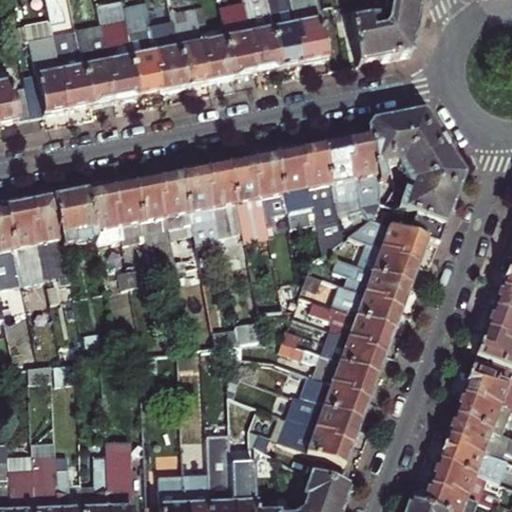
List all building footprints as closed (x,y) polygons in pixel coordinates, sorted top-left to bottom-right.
[(278,72),(263,0),(238,0),(244,27),(247,26),(248,32),(242,33),(243,38),(249,37),(253,56),(248,57),(252,77),(266,74),(278,72)] [(287,0),(263,0),(278,72),(288,70),(299,68),(295,47),(299,46),(295,27),(290,28),(289,24),(295,22),(294,16),(291,17),(288,1),(287,0)] [(299,68),(301,67),(312,65),(326,62),(313,0),(294,0),(288,1),(291,17),(294,16),(295,22),(289,24),(290,28),(295,27),(299,46),(295,47),(299,68)] [(347,25),(356,69),(409,58),(415,25),(418,0),(375,0),(376,1),(386,1),(383,17),(347,25)] [(121,26),(118,11),(117,6),(93,11),(97,30),(121,26)] [(147,29),(142,6),(118,11),(121,26),(136,101),(149,98),(158,96),(154,76),(159,76),(155,56),(149,57),(148,52),(154,51),(153,45),(150,46),(147,29)] [(199,10),(192,11),(195,28),(203,27),(199,10)] [(195,28),(192,11),(168,16),(169,24),(183,91),(194,89),(205,87),(201,67),(205,66),(201,46),(195,47),(194,43),(201,41),(199,36),(197,36),(195,28)] [(183,91),(169,24),(147,29),(150,46),(153,45),(154,51),(148,52),(149,57),(155,56),(159,76),(154,76),(158,96),(171,93),(183,91)] [(27,43),(50,38),(48,26),(24,31),(27,43)] [(106,86),(111,106),(124,103),(136,101),(121,26),(97,30),(103,55),(106,55),(107,61),(101,62),(102,66),(107,65),(111,85),(106,86)] [(220,31),(230,82),(239,80),(252,77),(248,57),(253,56),(249,37),(243,38),(242,33),(248,32),(247,26),(244,27),(220,31)] [(203,27),(195,28),(197,36),(199,36),(204,35),(203,27)] [(74,35),(89,110),(99,108),(111,106),(106,86),(111,85),(107,65),(102,66),(101,62),(107,61),(106,55),(103,55),(97,30),(74,35)] [(201,67),(205,87),(219,84),(230,82),(220,31),(204,35),(199,36),(201,41),(194,43),(195,47),(201,46),(205,66),(201,67)] [(78,113),(89,110),(74,35),(51,40),(56,65),(59,64),(60,70),(54,72),(55,76),(60,75),(65,95),(59,96),(63,116),(78,113)] [(51,40),(50,38),(27,43),(34,79),(42,120),(54,117),(63,116),(59,96),(65,95),(60,75),(55,76),(54,72),(60,70),(59,64),(56,65),(51,40)] [(0,128),(3,128),(16,125),(10,95),(6,76),(0,77),(0,128)] [(42,120),(34,79),(21,82),(23,92),(30,122),(42,120)] [(23,92),(10,95),(16,125),(30,122),(23,92)] [(398,167),(403,179),(427,164),(426,160),(443,149),(423,117),(399,122),(372,128),(368,134),(370,141),(379,187),(386,185),(383,170),(398,167)] [(352,191),(353,196),(355,195),(379,191),(379,187),(370,141),(360,143),(348,145),(352,165),(347,166),(351,185),(356,184),(357,190),(352,191)] [(332,200),(353,196),(352,191),(357,190),(356,184),(351,185),(347,166),(352,165),(348,145),(346,146),(338,147),(322,151),(332,200)] [(427,164),(403,179),(408,189),(411,191),(405,209),(400,207),(397,213),(444,230),(452,208),(463,181),(443,149),(426,160),(427,164)] [(332,200),(322,151),(311,153),(301,155),(305,174),(300,175),(304,195),(309,194),(310,199),(304,200),(305,206),(308,205),(313,229),(314,233),(337,228),(332,200)] [(289,157),(275,160),(283,199),(303,195),(304,200),(310,199),(309,194),(304,195),(300,175),(305,174),(301,155),(299,155),(289,157)] [(283,199),(275,160),(267,162),(253,164),(257,184),(252,185),(256,204),(262,203),(263,209),(257,210),(258,215),(261,215),(265,232),(271,231),(269,220),(287,216),(285,210),(283,199)] [(243,166),(228,170),(238,225),(240,232),(243,244),(266,240),(265,232),(261,215),(258,215),(257,210),(263,209),(262,203),(256,204),(252,185),(257,184),(253,164),(243,166)] [(238,225),(228,170),(217,172),(207,174),(210,193),(205,194),(209,214),(214,213),(216,218),(210,220),(211,225),(213,224),(214,229),(238,225)] [(210,193),(207,174),(197,176),(180,179),(193,241),(216,237),(214,229),(213,224),(211,225),(210,220),(216,218),(214,213),(209,214),(205,194),(210,193)] [(193,241),(180,179),(171,181),(160,183),(164,203),(159,204),(163,224),(168,223),(170,228),(164,229),(165,234),(167,233),(170,246),(193,241)] [(164,203),(160,183),(148,186),(134,189),(145,244),(146,251),(158,249),(170,247),(170,246),(167,233),(165,234),(164,229),(170,228),(168,223),(163,224),(159,204),(164,203)] [(145,244),(134,189),(125,190),(113,193),(117,212),(112,213),(116,233),(121,232),(122,237),(116,239),(118,243),(120,243),(121,248),(145,244)] [(117,212),(113,193),(103,195),(86,198),(96,245),(96,248),(118,243),(116,239),(122,237),(121,232),(116,233),(112,213),(117,212)] [(303,195),(283,199),(285,210),(287,216),(290,233),(313,229),(308,205),(305,206),(304,200),(303,195)] [(52,205),(61,252),(96,245),(86,198),(72,201),(52,205)] [(365,200),(357,202),(358,206),(360,220),(364,217),(368,214),(365,200)] [(61,252),(52,205),(43,207),(31,209),(35,229),(30,230),(34,250),(39,249),(41,254),(35,256),(36,260),(38,259),(43,281),(57,279),(59,287),(69,285),(61,252)] [(352,226),(360,220),(358,206),(348,208),(352,226)] [(35,229),(31,209),(29,210),(20,211),(5,214),(20,287),(20,288),(43,283),(43,281),(38,259),(36,260),(35,256),(41,254),(39,249),(34,250),(30,230),(35,229)] [(0,291),(20,287),(5,214),(0,215),(0,291)] [(238,225),(214,229),(216,237),(218,250),(230,247),(228,235),(240,232),(238,225)] [(425,245),(378,228),(371,248),(376,250),(373,255),(379,257),(381,252),(399,259),(397,264),(416,271),(422,255),(425,245)] [(346,242),(364,249),(367,241),(354,236),(346,242)] [(267,244),(266,240),(243,244),(243,249),(267,244)] [(230,247),(218,250),(220,258),(220,261),(239,257),(237,246),(230,247)] [(172,258),(170,247),(158,249),(161,268),(173,266),(172,258)] [(271,264),(268,248),(259,250),(263,265),(271,264)] [(362,272),(409,290),(412,281),(416,271),(397,264),(399,259),(381,252),(379,257),(373,255),(376,250),(371,248),(370,251),(362,272)] [(176,283),(185,281),(180,256),(172,258),(173,266),(176,283)] [(211,259),(214,275),(223,273),(220,261),(220,258),(211,259)] [(347,282),(343,292),(354,296),(354,293),(359,295),(357,301),(362,303),(364,297),(383,304),(381,309),(400,316),(404,302),(409,290),(362,272),(337,263),(332,276),(347,282)] [(511,268),(509,267),(505,279),(500,290),(500,293),(511,297),(511,268)] [(127,279),(127,275),(117,277),(120,294),(130,292),(127,279)] [(138,291),(135,277),(127,279),(130,292),(138,291)] [(317,292),(320,283),(306,278),(303,286),(317,292)] [(343,292),(335,289),(327,311),(392,335),(397,324),(400,316),(381,309),(383,304),(364,297),(362,303),(357,301),(359,295),(354,293),(354,296),(343,292)] [(55,290),(45,292),(49,308),(59,307),(55,290)] [(497,300),(492,313),(511,320),(511,297),(500,293),(497,300)] [(327,311),(313,306),(309,317),(332,325),(327,339),(336,342),(337,339),(342,341),(340,346),(345,348),(347,343),(366,349),(364,354),(383,361),(389,344),(392,335),(327,311)] [(511,320),(492,313),(488,323),(484,334),(503,340),(501,345),(511,349),(511,320)] [(254,334),(235,337),(238,350),(257,348),(254,334)] [(484,334),(484,335),(480,346),(475,359),(508,371),(505,378),(510,380),(511,375),(511,349),(501,345),(503,340),(484,334)] [(296,340),(286,336),(282,346),(292,350),(296,340)] [(238,350),(235,337),(212,342),(214,353),(238,350)] [(336,342),(327,339),(320,360),(376,381),(380,369),(383,361),(364,354),(366,349),(347,343),(345,348),(340,346),(342,341),(337,339),(336,342)] [(37,369),(34,354),(24,356),(27,371),(37,369)] [(316,370),(311,383),(320,387),(321,384),(326,386),(324,391),(328,393),(330,388),(349,395),(348,399),(367,406),(373,390),(376,381),(320,360),(305,355),(301,364),(316,370)] [(469,375),(502,387),(505,378),(508,371),(475,359),(473,365),(469,375)] [(140,363),(141,375),(158,374),(158,362),(140,363)] [(244,365),(225,363),(225,376),(239,381),(244,365)] [(72,369),(53,370),(54,389),(73,388),(72,369)] [(283,381),(286,374),(273,370),(271,377),(283,381)] [(50,371),(26,374),(27,388),(51,387),(50,371)] [(311,383),(286,374),(283,381),(305,389),(299,403),(360,426),(364,412),(367,406),(348,399),(349,395),(330,388),(328,393),(324,391),(326,386),(321,384),(320,387),(311,383)] [(502,387),(469,375),(466,382),(460,398),(460,399),(478,406),(480,402),(499,409),(497,413),(502,415),(504,410),(510,412),(509,414),(511,415),(511,381),(510,380),(505,378),(502,387)] [(231,403),(239,381),(225,376),(226,401),(231,403)] [(478,406),(460,399),(457,407),(453,420),(500,438),(509,414),(510,412),(504,410),(502,415),(497,413),(499,409),(480,402),(478,406)] [(331,444),(350,451),(357,432),(360,426),(299,403),(293,401),(284,424),(303,431),(304,429),(309,431),(308,436),(312,438),(314,433),(332,439),(331,444)] [(503,454),(511,457),(511,442),(500,438),(453,420),(450,428),(445,441),(463,448),(462,451),(481,458),(482,454),(487,456),(485,462),(491,464),(492,461),(500,464),(503,454)] [(346,461),(350,451),(331,444),(332,439),(314,433),(312,438),(308,436),(309,431),(304,429),(303,431),(284,424),(276,421),(268,442),(318,461),(311,481),(336,490),(346,461)] [(247,435),(244,444),(255,450),(259,440),(247,435)] [(229,440),(204,441),(206,479),(207,511),(233,511),(233,509),(231,509),(230,468),(229,440)] [(496,487),(504,466),(500,464),(492,461),(491,464),(485,462),(487,456),(482,454),(481,458),(462,451),(463,448),(445,441),(444,443),(441,452),(436,465),(484,483),(496,487)] [(103,446),(103,462),(104,511),(129,511),(127,445),(103,446)] [(29,449),(30,460),(30,463),(54,462),(53,448),(29,449)] [(5,461),(5,450),(0,449),(0,511),(8,511),(8,500),(5,467),(5,461)] [(32,511),(30,463),(30,460),(5,461),(5,467),(8,500),(8,511),(32,511)] [(65,461),(54,462),(54,465),(56,498),(56,511),(79,511),(79,497),(67,497),(66,490),(65,461)] [(54,462),(30,463),(32,511),(56,511),(56,498),(54,462)] [(93,497),(79,497),(79,511),(104,511),(103,462),(91,462),(92,491),(93,497)] [(427,488),(427,489),(445,496),(447,492),(465,499),(464,503),(469,505),(471,499),(477,501),(479,495),(484,483),(436,465),(432,476),(427,488)] [(254,511),(255,467),(230,468),(231,509),(233,509),(233,511),(254,511)] [(207,511),(206,479),(182,480),(183,510),(185,510),(184,511),(207,511)] [(158,511),(157,511),(184,511),(185,510),(183,510),(182,480),(157,481),(158,511)] [(336,490),(311,481),(309,480),(300,501),(304,503),(300,511),(340,511),(348,494),(336,490)] [(424,498),(419,509),(426,511),(472,511),(476,504),(477,501),(471,499),(469,505),(464,503),(465,499),(447,492),(445,496),(427,489),(424,498)] [(477,501),(476,504),(497,511),(510,511),(511,508),(497,502),(479,495),(477,501)]
